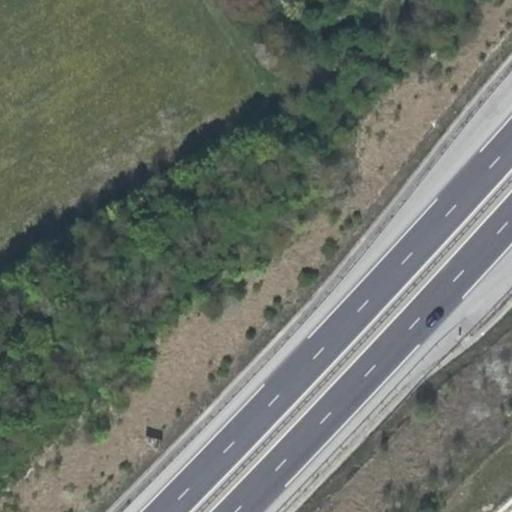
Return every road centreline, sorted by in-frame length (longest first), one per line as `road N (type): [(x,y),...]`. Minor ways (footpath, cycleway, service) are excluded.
road 1 (motorway): [(511,142),(164,511)]
road 2 (motorway): [(232,511),(511,216)]
